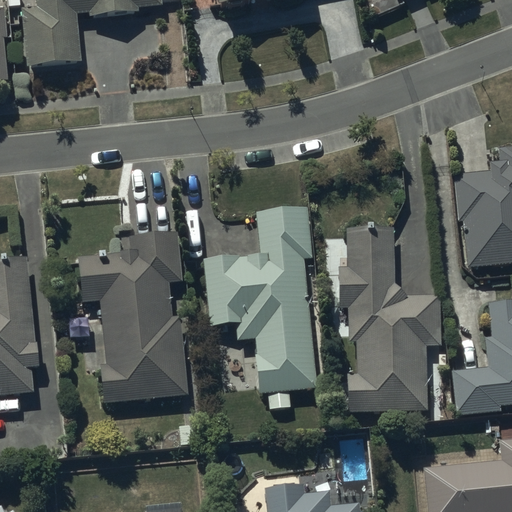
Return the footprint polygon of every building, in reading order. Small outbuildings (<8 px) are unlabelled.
[(18,13),(24,76),(81,71),(76,21),(89,20),(90,22),(138,18),(137,14),(161,12),(159,0),(32,0),(33,11),(18,13)] [(212,0),(217,19),(304,3),(303,0),(212,0)] [(463,228),(468,275),(511,270),(511,153),(498,155),(499,169),(488,170),(489,177),(453,181),(458,229),(463,228)] [(202,267),(208,335),(235,333),(237,347),(255,346),(256,362),(255,362),(258,401),(317,395),(305,266),(312,265),(307,214),(254,219),(258,262),(202,267)] [(348,237),(349,277),(341,277),(342,313),(350,313),(351,347),(357,347),(358,382),(348,383),(349,419),(426,417),(425,354),(440,353),(438,301),(406,302),(394,292),(393,236),(348,237)] [(77,264),(82,310),(99,308),(106,372),(101,373),(105,409),(187,401),(178,323),(173,323),(169,290),(182,289),(176,238),(127,243),(129,259),(77,264)] [(0,403),(34,400),(31,376),(38,376),(27,265),(0,267),(0,403)] [(451,378),(456,423),(500,419),(499,413),(511,412),(511,308),(487,311),(490,342),(483,343),(486,374),(451,378)] [(423,473),(426,511),(511,511),(511,446),(499,447),(500,466),(423,473)] [(358,511),(358,509),(332,511),(330,511),(329,498),(304,500),(303,491),(265,495),(266,511),(358,511)]
